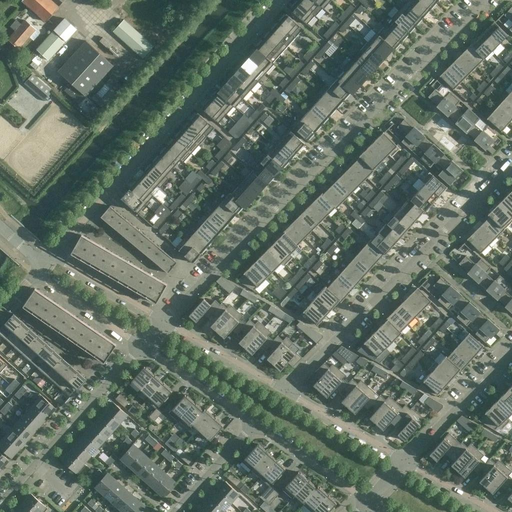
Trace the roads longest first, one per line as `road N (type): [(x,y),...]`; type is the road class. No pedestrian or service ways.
road 1 (residential): [(163,319),(485,0)]
road 2 (residential): [(51,256),(280,0)]
road 3 (residential): [(284,390),(511,163)]
road 4 (residential): [(0,503),(142,346)]
road 5 (residential): [(404,460),(511,352)]
road 6 (residential): [(284,390),(163,319)]
road 7 (residential): [(404,460),(284,390)]
road 8 (residential): [(253,422),(367,500)]
road 9 (residential): [(142,346),(253,422)]
road 10 (residential): [(34,272),(142,346)]
road 11 (residential): [(163,319),(51,256)]
